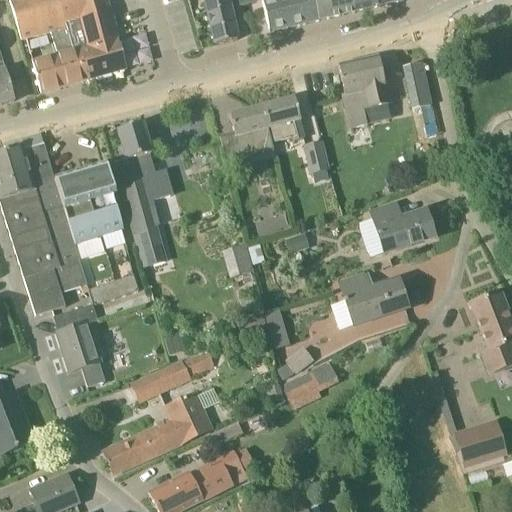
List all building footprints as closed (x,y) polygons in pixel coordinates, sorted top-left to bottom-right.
[(105,0),(18,0),(8,3),(13,22),(18,39),(50,31),(57,58),(32,66),(40,96),(125,71),(105,0)] [(237,42),(229,11),(226,0),(213,0),(204,2),(207,14),(214,47),(237,42)] [(260,0),(269,35),(317,23),(311,0),(260,0)] [(311,0),(317,23),(354,14),(350,0),(311,0)] [(403,0),(350,0),(354,14),(404,3),(403,0)] [(471,55),(462,51),(456,64),(465,68),(471,55)] [(0,56),(0,107),(14,103),(0,56)] [(389,105),(388,105),(378,59),(337,68),(344,98),(342,98),(350,131),(366,127),(363,113),(389,107),(389,105)] [(430,108),(430,107),(421,65),(420,66),(403,69),(412,112),(430,108)] [(299,124),(294,100),(262,109),(267,132),(271,146),(272,146),(291,141),(292,144),(303,141),(299,124)] [(227,170),(275,158),(272,146),(271,146),(267,132),(262,109),(229,117),(234,135),(219,139),(227,170)] [(113,165),(133,237),(156,231),(148,204),(169,198),(162,174),(141,179),(136,161),(151,156),(142,126),(117,133),(121,148),(117,149),(121,163),(113,165)] [(322,144),(303,148),(310,177),(313,176),(325,173),(329,173),(322,144)] [(54,183),(44,147),(23,154),(22,149),(0,154),(0,209),(23,281),(24,281),(36,318),(65,308),(61,295),(79,290),(81,297),(88,295),(85,288),(87,287),(81,266),(74,248),(54,183)] [(74,248),(123,234),(112,198),(115,197),(106,167),(54,183),(74,248)] [(326,181),(325,173),(313,176),(315,183),(326,181)] [(425,213),(400,221),(395,207),(370,215),(384,257),(434,240),(425,213)] [(304,236),(285,242),(290,257),(309,250),(304,236)] [(264,264),(259,247),(247,251),(252,267),(264,264)] [(253,274),(245,248),(226,253),(234,280),(253,274)] [(138,293),(133,277),(121,281),(127,296),(138,293)] [(397,283),(370,292),(365,278),(340,286),(346,303),(354,327),(406,311),(397,283)] [(127,296),(121,281),(111,284),(116,300),(127,296)] [(116,300),(111,284),(100,288),(105,304),(116,300)] [(89,291),(94,307),(105,304),(100,288),(89,291)] [(511,329),(499,295),(470,306),(489,353),(481,356),(489,376),(511,367),(511,329)] [(89,325),(97,323),(92,307),(53,320),(58,334),(55,335),(68,376),(83,371),(88,389),(104,384),(98,367),(102,365),(89,325)] [(280,313),(267,316),(276,349),(290,345),(280,313)] [(313,363),(303,349),(285,363),(295,377),(313,363)] [(215,369),(209,356),(201,359),(200,356),(132,387),(139,404),(215,369)] [(308,375),(281,388),(289,404),(316,392),(308,375)] [(283,403),(280,391),(268,394),(272,406),(283,403)] [(13,396),(2,400),(0,394),(0,457),(32,445),(13,396)] [(211,432),(203,414),(194,396),(164,410),(171,424),(102,455),(112,478),(211,432)] [(496,422),(452,436),(463,472),(507,458),(496,422)] [(237,425),(209,438),(214,450),(242,437),(237,425)] [(186,511),(247,482),(243,473),(253,468),(245,450),(234,455),(233,454),(218,461),(218,460),(148,495),(156,511),(186,511)] [(511,464),(502,467),(506,479),(511,477),(511,464)] [(61,511),(78,505),(66,478),(29,494),(34,506),(20,511),(61,511)]
